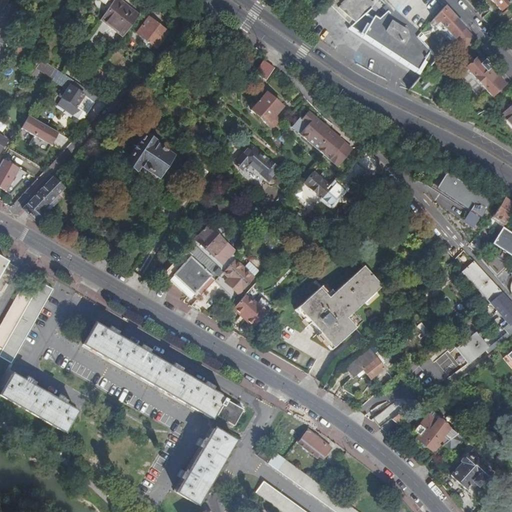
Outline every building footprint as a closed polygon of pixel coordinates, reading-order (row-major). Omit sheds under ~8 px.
[(115,31),(124,38),(140,17),(116,0),(115,0),(103,18),(117,29),(115,31)] [(489,0),(493,4),(500,12),(508,4),(504,0),(489,0)] [(158,15),(161,11),(153,5),(150,10),(158,15)] [(447,29),(457,39),(465,30),(445,8),(433,22),(437,26),(439,24),(446,30),(447,29)] [(374,19),(367,14),(357,23),(351,29),(352,29),(420,74),(432,52),(388,11),(380,18),(376,15),(374,19)] [(157,50),(169,35),(149,19),(137,35),(157,50)] [(465,48),(474,40),(465,30),(457,39),(465,48)] [(19,42),(23,37),(16,32),(12,37),(19,42)] [(20,47),(15,55),(27,63),(32,55),(20,47)] [(63,72),(70,60),(61,54),(53,65),(63,72)] [(266,82),(275,70),(264,61),(255,74),(266,82)] [(492,98),(506,85),(497,76),(491,70),(491,69),(484,62),(480,66),(476,61),(466,70),(475,79),(472,82),(480,91),(484,89),(492,98)] [(38,71),(50,79),(55,71),(43,63),(38,71)] [(50,79),(50,80),(68,91),(62,100),(87,116),(95,104),(100,101),(61,75),(55,71),(50,79)] [(100,93),(108,82),(98,74),(89,85),(100,93)] [(275,117),(283,109),(267,95),(251,112),(270,129),(273,129),(278,123),(278,120),(275,117)] [(308,113),(302,121),(307,126),(300,135),(337,168),(352,151),(308,113)] [(26,117),(18,131),(33,139),(49,148),(57,134),(26,117)] [(307,126),(302,121),(299,119),(291,128),(300,135),(307,126)] [(151,174),(155,176),(169,155),(154,144),(145,137),(143,138),(140,142),(141,143),(132,156),(131,155),(129,159),(129,160),(126,165),(137,172),(140,166),(147,170),(147,171),(151,174)] [(268,183),(279,170),(251,147),(235,165),(241,171),(247,164),(268,183)] [(0,193),(3,195),(18,169),(1,160),(0,161),(0,193)] [(357,181),(366,192),(373,184),(364,173),(357,181)] [(434,190),(481,214),(489,197),(442,173),(434,190)] [(338,198),(313,175),(308,180),(304,185),(330,207),(338,198)] [(23,211),(35,222),(47,210),(45,209),(64,191),(53,180),(23,211)] [(505,226),(511,214),(511,205),(504,200),(499,207),(493,218),(505,226)] [(210,278),(215,282),(222,274),(233,261),(238,256),(207,228),(204,231),(203,230),(202,231),(201,231),(194,238),(196,240),(163,275),(190,300),(210,278)] [(511,233),(503,228),(496,239),(493,245),(500,250),(509,255),(511,257),(511,233)] [(479,257),(483,253),(487,248),(480,242),(473,251),(479,257)] [(509,255),(500,250),(495,257),(503,263),(509,255)] [(478,258),(497,279),(507,269),(483,253),(479,257),(478,258)] [(7,265),(0,260),(0,295),(14,272),(6,267),(7,265)] [(233,261),(222,274),(229,279),(224,284),(237,295),(252,279),(243,270),(233,261)] [(243,270),(252,279),(258,272),(248,263),(243,270)] [(484,297),(496,288),(474,263),(462,273),(484,297)] [(346,319),(380,287),(362,267),(328,299),(319,289),(304,303),(306,305),(299,312),(331,347),(338,340),(340,342),(355,329),(346,319)] [(54,292),(42,285),(33,300),(3,352),(0,358),(0,359),(12,366),(54,292)] [(490,304),(502,294),(496,288),(484,297),(490,304)] [(0,350),(3,352),(33,300),(21,293),(0,329),(0,350)] [(509,337),(511,340),(511,339),(511,305),(502,294),(490,304),(508,326),(503,330),(507,334),(509,337)] [(246,296),(234,309),(254,328),(268,312),(258,303),(255,305),(246,296)] [(117,336),(111,332),(98,324),(84,347),(212,421),(216,414),(219,416),(218,419),(235,429),(244,412),(224,401),(225,398),(212,390),(205,387),(181,372),(174,368),(149,354),(142,350),(117,336)] [(420,344),(431,335),(422,324),(411,333),(420,344)] [(470,364),(488,350),(475,334),(457,349),(470,364)] [(492,351),(509,337),(507,334),(489,349),(491,350),(492,351)] [(367,349),(344,369),(352,378),(362,370),(370,381),(385,370),(367,349)] [(33,386),(27,382),(14,375),(1,398),(65,435),(78,412),(65,404),(58,400),(33,386)] [(373,420),(381,429),(401,413),(406,418),(410,421),(413,418),(403,410),(401,411),(395,403),(373,420)] [(401,413),(381,429),(387,435),(398,426),(397,425),(406,418),(401,413)] [(416,441),(434,456),(445,446),(445,445),(456,438),(457,436),(448,429),(448,428),(438,421),(436,423),(428,417),(414,433),(419,437),(416,441)] [(185,475),(182,481),(174,494),(197,507),(235,444),(212,430),(204,443),(200,450),(185,475)] [(309,434),(302,442),(309,448),(305,452),(311,456),(314,452),(320,457),(318,459),(324,463),(332,453),(309,434)] [(460,443),(456,438),(445,445),(450,451),(460,443)] [(309,448),(302,442),(298,446),(305,452),(309,448)] [(445,446),(434,456),(449,472),(459,462),(445,446)] [(257,458),(331,511),(354,511),(275,454),(272,459),(262,452),(257,458)] [(317,461),(318,459),(320,457),(314,452),(311,456),(317,461)] [(470,457),(467,456),(461,463),(462,465),(451,477),(466,492),(473,484),(478,488),(482,483),(484,484),(492,475),(471,456),(470,457)] [(256,495),(279,511),(301,511),(264,484),(256,495)]
